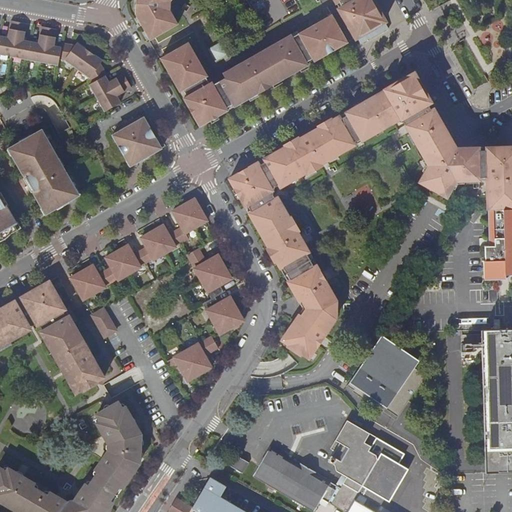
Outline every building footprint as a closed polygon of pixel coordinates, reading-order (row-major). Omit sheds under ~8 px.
[(135,0),(135,8),(137,9),(136,14),(141,22),(143,21),(145,25),(143,26),(151,40),(178,25),(170,11),(169,11),(168,9),(168,3),(170,2),(172,0),(135,0)] [(334,0),(336,3),(340,1),(344,7),(340,9),(356,38),(358,38),(364,34),(368,31),(385,22),(372,0),(334,0)] [(187,44),(161,59),(180,91),(183,90),(188,97),(185,98),(200,127),(229,110),(225,103),(231,100),(235,107),(263,91),(259,84),(264,81),(268,88),(296,73),(291,65),(296,62),(301,70),(309,66),(307,62),(313,59),(315,62),(334,51),(349,43),(332,15),(293,38),(291,35),(265,50),(266,53),(253,60),(251,58),(246,61),(247,64),(234,71),(232,69),(224,74),(226,78),(214,85),(210,83),(203,71),(205,70),(200,63),(198,64),(195,58),(197,57),(193,50),(191,51),(187,44)] [(0,53),(57,64),(58,58),(64,59),(88,76),(92,82),(88,84),(104,111),(119,102),(116,96),(131,87),(123,73),(107,81),(104,75),(106,74),(99,62),(93,58),(95,55),(83,46),(81,49),(74,44),(61,42),(60,47),(53,45),(57,28),(54,28),(42,25),(40,25),(37,42),(22,39),(26,22),(10,20),(7,37),(0,35),(0,53)] [(364,34),(358,38),(362,45),(389,29),(385,22),(368,31),(364,34)] [(221,43),(209,50),(213,56),(225,49),(221,43)] [(225,49),(213,56),(216,61),(228,54),(225,49)] [(265,50),(251,58),(253,60),(266,53),(265,50)] [(246,61),(232,69),(234,71),(247,64),(246,61)] [(301,70),(296,62),(291,65),(296,73),(301,70)] [(395,109),(401,120),(428,166),(419,184),(427,188),(428,185),(440,191),(439,194),(447,198),(456,182),(479,181),(479,179),(480,169),(476,167),(476,161),(479,159),(479,151),(479,149),(462,149),(462,155),(452,155),(448,148),(454,144),(435,109),(431,111),(428,106),(432,104),(415,75),(385,91),(390,100),(393,100),(396,105),(395,109)] [(268,88),(264,81),(259,84),(263,91),(268,88)] [(383,92),(379,94),(384,103),(382,107),(385,112),(390,113),(395,124),(401,120),(395,109),(396,105),(393,100),(390,100),(385,91),(383,92)] [(257,162),(228,178),(245,208),(248,207),(254,203),(258,209),(251,213),(249,214),(258,231),(261,229),(266,239),(263,240),(269,250),(277,245),(280,251),(274,254),(278,261),(276,262),(280,270),(283,269),(290,281),(287,283),(295,296),(305,290),(309,297),(301,301),(307,310),(301,317),(308,322),(304,328),(295,321),(285,335),(289,337),(285,344),(307,358),(310,352),(313,354),(330,328),(328,326),(333,318),(333,303),(328,294),(331,292),(316,266),(313,267),(306,255),(309,253),(281,205),(279,206),(275,199),(272,201),(268,194),(270,187),(277,183),(279,186),(285,182),(287,184),(296,179),(294,176),(303,171),(305,174),(355,146),(354,143),(360,140),(362,142),(395,124),(390,113),(385,112),(382,107),(384,103),(379,94),(367,100),(345,113),(347,116),(340,120),(338,116),(311,132),(316,141),(310,144),(305,135),(296,140),(263,159),(264,162),(268,168),(262,171),(258,165),(257,162)] [(235,107),(231,100),(225,103),(229,110),(235,107)] [(114,135),(142,120),(140,116),(113,132),(114,135)] [(128,160),(131,165),(159,150),(156,144),(158,143),(147,125),(145,126),(142,120),(114,135),(118,141),(116,142),(116,143),(126,160),(126,161),(128,160)] [(44,209),(47,213),(76,197),(73,192),(75,191),(75,190),(61,167),(59,168),(57,166),(60,164),(45,137),(43,138),(40,131),(10,148),(13,154),(11,155),(11,156),(25,179),(26,179),(33,191),(32,192),(41,209),(42,210),(44,209)] [(462,155),(462,149),(457,149),(454,144),(448,148),(452,155),(462,155)] [(486,149),(486,151),(486,159),(489,161),(489,166),(486,169),(487,179),(487,210),(488,210),(511,209),(511,152),(508,148),(486,149)] [(486,151),(479,151),(479,159),(476,161),(476,167),(480,169),(479,179),(487,179),(486,169),(489,166),(489,161),(486,159),(486,151)] [(258,165),(262,171),(268,168),(264,162),(258,165)] [(294,176),(296,179),(305,174),(303,171),(294,176)] [(272,201),(275,199),(273,195),(275,188),(279,186),(277,183),(270,187),(268,194),(272,201)] [(428,185),(427,188),(439,194),(440,191),(428,185)] [(0,191),(0,200),(4,207),(6,205),(7,207),(8,206),(0,192),(0,191)] [(92,266),(70,278),(83,301),(105,289),(104,287),(117,280),(118,282),(140,269),(139,267),(152,260),(153,262),(176,249),(175,248),(188,240),(185,234),(207,222),(193,198),(176,208),(171,210),(181,227),(167,235),(163,226),(141,238),(146,248),(133,255),(128,246),(105,258),(111,268),(98,275),(92,266)] [(0,240),(1,239),(17,231),(13,224),(16,223),(6,205),(4,207),(0,200),(0,240)] [(254,203),(248,207),(251,213),(258,209),(254,203)] [(511,209),(488,210),(489,247),(484,247),(484,262),(482,262),(483,280),(498,279),(498,276),(511,275),(511,209)] [(18,222),(16,223),(13,224),(17,231),(21,228),(18,222)] [(277,245),(269,250),(276,262),(278,261),(274,254),(280,251),(277,245)] [(198,249),(186,256),(210,300),(202,305),(219,335),(243,322),(230,298),(219,305),(215,298),(223,293),(220,287),(231,280),(217,255),(206,262),(198,249)] [(283,269),(280,270),(287,283),(290,281),(283,269)] [(0,345),(5,343),(3,340),(11,335),(13,338),(23,333),(21,330),(29,325),(28,323),(33,320),(41,323),(44,329),(43,329),(47,336),(43,338),(49,348),(51,346),(57,355),(54,357),(57,362),(75,393),(104,377),(96,363),(87,368),(83,361),(92,357),(91,355),(81,336),(72,322),(76,319),(72,312),(59,319),(56,314),(65,308),(64,307),(55,291),(48,281),(37,287),(20,296),(25,306),(20,310),(14,300),(9,303),(0,307),(0,345)] [(302,309),(295,321),(304,328),(308,322),(301,317),(307,310),(301,301),(309,297),(305,290),(295,296),(302,309)] [(16,299),(14,300),(20,310),(25,306),(20,296),(16,299)] [(64,307),(65,308),(56,314),(59,319),(72,312),(68,305),(64,307)] [(91,314),(94,319),(106,312),(104,307),(91,314)] [(106,312),(94,319),(103,336),(116,329),(106,312)] [(495,330),(482,331),(487,475),(511,473),(511,330),(500,330),(495,330)] [(211,337),(167,362),(174,375),(181,371),(187,382),(211,368),(205,357),(217,349),(211,337)] [(418,362),(382,337),(348,386),(354,390),(353,391),(383,412),(385,409),(398,417),(426,376),(414,368),(418,362)] [(96,363),(92,357),(83,361),(87,368),(96,363)] [(117,401),(95,414),(99,420),(95,422),(102,434),(106,435),(110,433),(112,436),(108,437),(106,441),(107,444),(111,443),(111,450),(106,450),(105,452),(107,456),(110,458),(108,461),(105,458),(101,459),(93,470),(97,472),(89,483),(86,481),(77,493),(79,498),(82,499),(80,502),(77,501),(73,501),(72,504),(68,505),(67,502),(64,503),(61,507),(59,505),(61,501),(61,498),(48,491),(46,494),(32,486),(34,483),(23,476),(19,478),(17,481),(14,479),(17,475),(15,472),(7,467),(5,470),(0,467),(0,496),(3,492),(9,496),(6,500),(13,504),(11,508),(17,511),(19,509),(24,511),(92,511),(94,509),(98,511),(100,511),(104,506),(107,508),(113,501),(109,498),(117,486),(121,488),(126,481),(122,479),(127,472),(122,469),(125,465),(133,470),(138,463),(135,460),(139,456),(139,454),(140,441),(136,436),(141,434),(137,427),(127,432),(124,425),(129,423),(125,415),(129,413),(125,405),(121,408),(117,401)] [(137,427),(129,413),(125,415),(129,423),(124,425),(127,432),(137,427)] [(331,480),(269,445),(252,475),(313,511),(321,498),(344,511),(346,511),(377,459),(375,454),(368,450),(376,436),(346,419),(329,448),(333,450),(327,460),(333,464),(335,470),(341,473),(346,476),(339,487),(334,484),(330,482),(331,480)] [(105,452),(101,459),(105,458),(108,461),(110,458),(107,456),(105,452)] [(249,462),(233,453),(226,464),(242,473),(249,462)] [(122,479),(126,481),(133,470),(125,465),(122,469),(127,472),(122,479)] [(425,471),(418,511),(432,511),(439,473),(425,471)] [(23,476),(15,472),(17,475),(14,479),(17,481),(19,478),(23,476)] [(341,473),(334,484),(339,487),(346,476),(341,473)] [(210,478),(193,508),(200,511),(245,511),(220,497),(226,487),(210,478)] [(3,492),(0,496),(0,501),(7,506),(11,508),(13,504),(6,500),(9,496),(3,492)] [(73,501),(77,501),(80,502),(82,499),(79,498),(77,493),(73,501)] [(67,501),(61,498),(61,501),(59,505),(61,507),(64,503),(67,502),(67,501)] [(190,511),(193,508),(178,499),(170,511),(190,511)]
